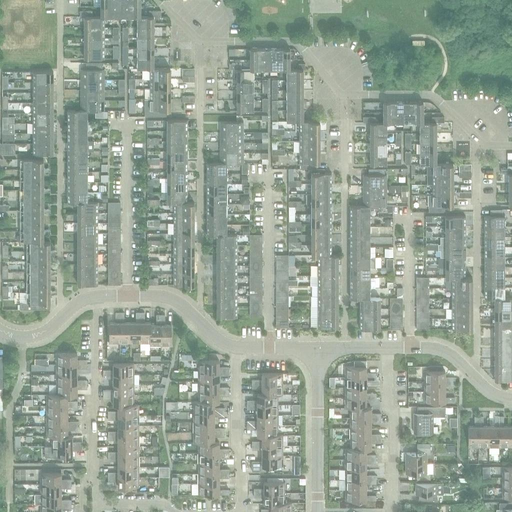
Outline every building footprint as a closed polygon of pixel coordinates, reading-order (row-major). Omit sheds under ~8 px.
[(104,16),(120,16),(120,6),(100,6),(100,16),(104,16)] [(140,16),(140,6),(120,6),(120,16),(137,16),(140,16)] [(104,27),(104,16),(100,16),(92,16),(86,16),(84,16),(84,26),(104,27)] [(137,27),(153,26),(153,16),(148,16),(140,16),(137,16),(137,27)] [(84,37),(104,37),(104,27),(84,26),(84,37)] [(137,37),(153,37),(153,26),(137,27),(137,37)] [(104,47),(104,37),(84,37),(84,47),(104,47)] [(137,47),(153,47),(153,37),(137,37),(137,47)] [(104,58),(104,47),(84,47),(84,58),(104,58)] [(137,57),(153,57),(153,47),(137,47),(137,57)] [(250,59),(270,59),(270,48),(250,48),(250,59)] [(270,59),(290,58),(290,48),(270,48),(270,59)] [(154,67),(153,57),(137,57),(137,68),(150,68),(150,67),(154,67)] [(270,69),(286,69),(290,69),(290,58),(270,59),(270,69)] [(253,69),(270,69),(270,59),(250,59),(250,68),(250,69),(253,69)] [(102,68),(102,62),(86,62),(86,68),(81,68),(81,79),(104,79),(104,68),(102,68)] [(150,78),(170,78),(170,67),(154,67),(150,67),(150,68),(150,78)] [(253,79),(253,69),(250,69),(250,68),(241,68),(237,68),(237,79),(253,79)] [(286,79),(303,79),(303,68),(298,68),(290,69),(286,69),(286,79)] [(33,81),(53,81),(53,71),(33,71),(33,81)] [(150,88),(170,88),(170,78),(150,78),(150,88)] [(81,89),(104,89),(104,79),(81,79),(81,89)] [(237,89),(253,89),(253,79),(237,79),(237,89)] [(286,89),(303,89),(303,79),(286,79),(286,89)] [(33,92),(53,92),(53,81),(33,81),(33,92)] [(150,98),(170,98),(170,88),(150,88),(150,98)] [(81,99),(104,99),(104,89),(81,89),(81,99)] [(237,100),(253,100),(253,89),(237,89),(237,100)] [(286,100),(303,99),(303,89),(286,89),(286,100)] [(33,102),(53,102),(53,92),(33,92),(33,102)] [(144,98),(144,115),(166,115),(166,109),(170,109),(170,98),(150,98),(144,98)] [(87,109),(87,110),(104,110),(104,99),(81,99),(81,109),(81,110),(87,109)] [(286,110),(303,110),(303,99),(286,100),(286,110)] [(253,100),(237,100),(237,110),(253,110),(253,100)] [(383,112),(403,112),(403,101),(383,101),(383,112)] [(403,112),(423,112),(423,101),(403,101),(403,112)] [(33,112),(53,112),(53,102),(33,102),(33,112)] [(81,110),(81,109),(67,109),(67,120),(87,120),(87,110),(87,109),(81,110)] [(303,120),(303,110),(286,110),(286,120),(299,120),(303,120)] [(33,122),(53,122),(53,112),(33,112),(33,122)] [(387,122),(403,122),(403,112),(383,112),(383,122),(387,122)] [(423,122),(423,112),(403,112),(403,122),(419,122),(423,122)] [(167,130),(187,130),(187,119),(167,119),(167,130)] [(67,130),(87,130),(87,120),(67,120),(67,130)] [(299,130),(319,130),(319,120),(303,120),(299,120),(299,130)] [(220,131),(243,131),(243,121),(220,121),(220,131)] [(33,132),(53,132),(53,122),(33,122),(33,132)] [(375,122),(370,122),(370,132),(387,132),(387,122),(383,122),(375,122)] [(419,132),(436,132),(436,122),(431,122),(423,122),(419,122),(419,132)] [(67,140),(87,140),(87,130),(67,130),(67,140)] [(167,140),(187,140),(187,130),(167,130),(167,140)] [(299,141),(319,141),(319,130),(299,130),(299,141)] [(220,142),(243,142),(243,131),(220,131),(220,142)] [(33,143),(53,143),(53,132),(33,132),(33,143)] [(370,143),(387,143),(387,132),(370,132),(370,143)] [(419,143),(436,143),(436,132),(419,132),(419,143)] [(67,150),(87,150),(93,150),(93,140),(87,140),(67,140),(67,150)] [(167,150),(187,150),(187,140),(167,140),(167,150)] [(299,151),(319,151),(319,141),(299,141),(299,151)] [(220,152),(243,152),(243,142),(220,142),(220,152)] [(53,143),(33,143),(33,153),(53,153),(53,143)] [(370,153),(387,153),(387,143),(370,143),(370,153)] [(419,153),(436,153),(436,143),(419,143),(419,153)] [(67,161),(87,161),(87,150),(67,150),(67,161)] [(167,161),(187,161),(187,150),(167,150),(167,161)] [(319,151),(299,151),(299,168),(315,168),(316,161),(319,161),(319,151)] [(227,162),(243,162),(243,152),(220,152),(220,162),(227,162)] [(387,153),(370,153),(370,163),(387,163),(387,153)] [(436,163),(436,153),(419,153),(419,163),(432,163),(436,163)] [(20,169),(43,169),(43,158),(20,158),(20,169)] [(67,171),(87,171),(87,161),(67,161),(67,171)] [(167,171),(187,171),(187,161),(167,161),(167,171)] [(227,172),(227,162),(220,162),(207,162),(207,173),(227,172)] [(432,173),(452,173),(452,163),(436,163),(432,163),(432,173)] [(363,185),(386,185),(386,174),(384,174),(384,168),(368,168),(368,174),(363,174),(363,185)] [(20,179),(43,179),(43,169),(20,169),(20,179)] [(67,181),(87,181),(87,171),(67,171),(67,181)] [(159,181),(167,181),(187,181),(187,171),(167,171),(167,177),(159,178),(159,181)] [(207,183),(227,183),(227,172),(207,173),(207,183)] [(311,183),(331,183),(331,172),(311,172),(311,183)] [(432,184),(453,184),(452,173),(432,173),(432,184)] [(20,189),(43,189),(43,179),(20,179),(20,189)] [(67,191),(87,191),(87,181),(67,181),(67,191)] [(167,191),(187,191),(187,181),(167,181),(167,191)] [(207,193),(227,193),(227,183),(207,183),(207,193)] [(311,193),(331,193),(331,183),(311,183),(311,193)] [(432,194),(453,194),(453,184),(432,184),(432,194)] [(363,195),(386,195),(386,185),(363,185),(363,195)] [(20,189),(20,199),(43,199),(43,189),(20,189)] [(87,202),(87,201),(87,191),(67,191),(67,202),(77,202),(87,202)] [(187,202),(187,201),(187,191),(167,191),(167,202),(173,202),(187,202)] [(207,203),(227,203),(227,193),(207,193),(207,203)] [(311,203),(331,203),(331,193),(311,193),(311,203)] [(428,211),(444,210),(444,204),(453,204),(453,194),(432,194),(428,194),(428,205),(428,211)] [(386,205),(386,195),(363,195),(363,205),(370,205),(386,205)] [(43,210),(43,199),(20,199),(20,210),(43,210)] [(77,212),(97,212),(97,201),(87,201),(87,202),(77,202),(77,212)] [(173,212),(194,212),(194,201),(187,201),(187,202),(173,202),(173,212)] [(207,213),(227,213),(227,203),(207,203),(207,213)] [(311,213),(331,213),(331,203),(311,203),(311,213)] [(363,205),(350,205),(350,215),(370,215),(370,205),(363,205)] [(20,210),(20,220),(43,220),(43,210),(20,210)] [(97,222),(97,212),(77,212),(77,222),(97,222)] [(173,222),(194,222),(194,212),(173,212),(173,222)] [(207,224),(227,223),(227,213),(207,213),(207,224)] [(311,223),(331,223),(331,213),(311,213),(311,223)] [(370,226),(370,215),(350,215),(350,226),(370,226)] [(445,226),(465,226),(465,215),(445,215),(445,226)] [(484,225),(504,225),(504,215),(484,215),(484,225)] [(43,230),(43,220),(20,220),(20,230),(43,230)] [(97,232),(97,222),(77,222),(77,232),(97,232)] [(173,232),(194,232),(194,222),(173,222),(173,232)] [(227,234),(227,233),(227,223),(207,224),(207,234),(216,234),(227,234)] [(311,234),(331,234),(331,223),(311,223),(311,234)] [(484,236),(504,236),(504,225),(484,225),(484,236)] [(370,236),(370,226),(350,226),(350,236),(370,236)] [(445,236),(465,236),(465,226),(445,226),(445,236)] [(43,240),(43,230),(20,230),(20,241),(26,241),(26,240),(43,240)] [(97,243),(97,232),(77,232),(77,243),(97,243)] [(173,242),(194,242),(194,232),(173,232),(173,242)] [(216,244),(237,244),(237,233),(227,233),(227,234),(216,234),(216,244)] [(311,244),(331,244),(331,234),(311,234),(311,244)] [(370,246),(370,236),(350,236),(350,246),(370,246)] [(445,246),(465,246),(465,236),(445,236),(445,246)] [(504,246),(504,236),(484,236),(484,246),(504,246)] [(26,251),(50,251),(50,240),(43,240),(26,240),(26,241),(26,251)] [(173,253),(194,253),(194,242),(173,242),(173,253)] [(97,253),(97,243),(77,243),(77,253),(97,253)] [(216,254),(237,254),(237,244),(216,244),(216,254)] [(331,254),(331,244),(311,244),(311,255),(318,255),(318,254),(331,254)] [(350,256),(370,256),(370,246),(350,246),(350,256)] [(445,256),(465,256),(465,246),(445,246),(445,256)] [(504,256),(504,246),(484,246),(484,256),(504,256)] [(26,261),(50,261),(50,251),(26,251),(26,261)] [(97,263),(97,253),(77,253),(77,263),(97,263)] [(173,263),(194,263),(194,253),(173,253),(173,263)] [(216,265),(237,265),(237,254),(216,254),(216,265)] [(318,265),(338,264),(338,254),(331,254),(318,254),(318,255),(318,265)] [(375,256),(370,256),(350,256),(350,267),(370,266),(375,266),(375,256)] [(445,266),(465,266),(465,256),(445,256),(445,266)] [(504,266),(504,256),(484,256),(484,266),(504,266)] [(26,271),(50,271),(50,261),(26,261),(26,271)] [(97,273),(97,263),(77,263),(77,273),(97,273)] [(173,273),(194,273),(194,263),(173,263),(173,273)] [(318,275),(338,275),(338,264),(318,265),(318,275)] [(216,275),(237,275),(237,265),(216,265),(216,275)] [(350,277),(370,277),(370,266),(350,267),(350,277)] [(465,277),(465,266),(445,266),(445,277),(446,277),(452,277),(465,277)] [(504,276),(504,266),(484,266),(484,276),(504,276)] [(26,281),(50,281),(50,271),(26,271),(26,281)] [(97,273),(77,273),(77,284),(97,284),(97,273)] [(194,273),(173,273),(173,284),(194,284),(194,273)] [(216,285),(237,285),(237,275),(216,275),(216,285)] [(318,285),(338,285),(338,275),(318,275),(318,285)] [(446,287),(452,287),(472,287),(472,276),(465,277),(452,277),(446,277),(446,287)] [(504,287),(504,276),(484,276),(484,287),(504,287)] [(350,287),(370,287),(370,277),(350,277),(350,287)] [(26,292),(50,292),(50,281),(26,281),(26,292)] [(216,295),(237,295),(237,285),(216,285),(216,295)] [(318,295),(338,295),(338,285),(318,285),(318,295)] [(370,297),(370,287),(350,287),(350,298),(360,298),(360,297),(370,297)] [(452,297),(472,297),(472,287),(452,287),(452,297)] [(504,297),(504,287),(484,287),(484,297),(494,297),(504,297)] [(39,302),(42,302),(46,302),(50,302),(50,292),(26,292),(26,302),(27,302),(31,302),(35,302),(39,302)] [(216,305),(237,305),(237,295),(216,295),(216,305)] [(318,305),(338,305),(338,295),(318,295),(318,305)] [(494,307),(511,307),(511,296),(504,297),(494,297),(494,307)] [(360,308),(380,308),(380,297),(370,297),(360,297),(360,298),(360,308)] [(452,308),(472,308),(472,297),(452,297),(452,308)] [(237,305),(216,305),(216,316),(237,316),(237,305)] [(318,316),(338,316),(338,305),(318,305),(318,316)] [(494,318),(511,317),(511,307),(494,307),(494,318)] [(360,318),(380,318),(380,308),(360,308),(360,318)] [(452,318),(472,318),(472,308),(452,308),(452,318)] [(117,322),(115,322),(109,322),(109,343),(120,343),(120,312),(115,312),(115,320),(117,320),(117,322)] [(122,320),(124,320),(124,312),(120,312),(120,343),(130,343),(130,322),(122,322),(122,320)] [(137,322),(136,322),(130,322),(130,343),(140,343),(140,312),(136,312),(136,320),(137,320),(137,322)] [(143,320),(144,320),(144,312),(140,312),(140,343),(150,343),(150,324),(151,324),(151,322),(143,322),(143,320)] [(156,324),(151,324),(150,324),(150,343),(150,345),(160,345),(160,314),(156,314),(156,323),(157,323),(157,324),(156,324)] [(163,323),(165,323),(165,314),(160,314),(160,345),(171,345),(171,324),(163,324),(163,323)] [(338,316),(318,316),(318,326),(338,326),(338,316)] [(494,328),(511,327),(511,317),(494,318),(494,328)] [(380,318),(360,318),(360,328),(380,328),(380,318)] [(472,318),(452,318),(452,328),(472,328),(472,318)] [(494,338),(511,337),(511,327),(494,328),(494,338)] [(494,348),(511,348),(511,337),(494,338),(494,348)] [(494,358),(511,358),(511,348),(494,348),(494,358)] [(77,361),(77,359),(77,353),(76,353),(56,353),(56,363),(87,363),(87,359),(78,359),(78,361),(77,361)] [(494,368),(511,368),(511,358),(494,358),(494,368)] [(219,367),(219,366),(219,360),(197,360),(197,370),(229,370),(229,366),(220,366),(220,367),(219,367)] [(78,366),(78,368),(87,368),(87,363),(56,363),(56,374),(77,374),(77,366),(78,366)] [(111,370),(111,369),(103,369),(103,373),(134,373),(134,363),(113,363),(113,370),(111,370)] [(366,373),(366,372),(366,366),(344,366),(344,376),(376,376),(376,372),(367,372),(367,373),(366,373)] [(511,379),(511,368),(494,368),(494,379),(511,379)] [(220,373),(220,375),(229,375),(229,370),(197,370),(197,381),(219,380),(219,373),(220,373)] [(445,378),(445,376),(445,370),(423,370),(423,381),(455,380),(455,376),(446,376),(446,378),(445,378)] [(139,384),(139,373),(134,373),(103,373),(103,378),(113,378),(113,384),(134,384),(139,384)] [(260,380),(260,379),(251,379),(251,383),(283,383),(283,373),(261,373),(261,380),(260,380)] [(77,381),(77,379),(77,374),(56,374),(56,384),(87,384),(87,379),(78,379),(78,381),(77,381)] [(367,379),(367,381),(376,381),(376,376),(344,376),(344,387),(366,387),(366,379),(367,379)] [(219,388),(219,386),(219,380),(197,381),(197,391),(229,391),(229,386),(220,386),(220,388),(219,388)] [(446,383),(446,385),(455,385),(455,380),(423,381),(423,391),(445,391),(445,383),(446,383)] [(261,386),(261,388),(261,393),(261,394),(278,394),(283,394),(283,383),(251,383),(251,388),(260,388),(260,386),(261,386)] [(78,387),(78,388),(87,388),(87,384),(56,384),(56,394),(67,394),(77,394),(77,387),(78,387)] [(111,391),(111,389),(103,389),(103,394),(134,394),(134,384),(113,384),(113,391),(111,391)] [(366,394),(366,392),(366,387),(344,387),(344,397),(376,397),(376,392),(367,392),(367,394),(366,394)] [(220,394),(220,395),(229,395),(229,391),(197,391),(198,400),(198,401),(214,401),(219,401),(219,394),(220,394)] [(445,398),(445,397),(445,391),(423,391),(423,402),(455,401),(455,397),(446,397),(446,398),(445,398)] [(255,401),(255,399),(247,399),(247,404),(278,404),(278,394),(261,394),(261,393),(257,393),(257,401),(255,401)] [(67,400),(67,394),(56,394),(46,394),(46,405),(77,405),(77,400),(69,400),(69,402),(67,402),(67,400)] [(113,396),(113,398),(113,404),(118,404),(134,404),(134,394),(103,394),(103,398),(111,398),(111,396),(113,396)] [(367,400),(367,401),(376,401),(376,397),(344,397),(344,408),(349,408),(349,407),(366,407),(366,406),(366,400),(367,400)] [(214,407),(214,401),(198,401),(198,400),(193,400),(193,411),(224,411),(224,407),(215,407),(215,408),(214,408),(214,407)] [(116,412),(116,410),(108,410),(108,415),(139,415),(139,404),(134,404),(118,404),(118,412),(116,412)] [(257,407),(257,408),(257,414),(278,414),(278,404),(247,404),(247,408),(255,408),(255,407),(257,407)] [(69,407),(69,409),(77,409),(77,405),(46,405),(46,415),(67,415),(67,407),(69,407)] [(370,414),(370,413),(370,406),(366,406),(366,407),(349,407),(349,408),(349,417),(380,417),(381,413),(372,413),(372,414),(370,414)] [(414,432),(432,432),(432,415),(444,415),(444,406),(418,406),(418,412),(414,412),(414,432)] [(165,411),(165,421),(175,421),(175,411),(165,411)] [(215,414),(215,415),(224,415),(224,411),(193,411),(193,421),(214,421),(214,414),(215,414)] [(255,421),(255,420),(247,420),(247,424),(278,424),(278,414),(257,414),(257,421),(255,421)] [(67,422),(67,421),(67,415),(46,415),(46,425),(77,425),(77,421),(69,421),(69,422),(67,422)] [(118,417),(118,419),(118,425),(139,425),(139,415),(108,415),(108,419),(116,419),(116,417),(118,417)] [(476,425),(474,425),(468,425),(468,447),(478,447),(478,415),(474,415),(474,424),(476,424),(476,425)] [(481,424),(483,424),(483,415),(478,415),(478,447),(489,447),(489,425),(481,425),(481,424)] [(496,425),(495,425),(489,425),(489,447),(499,447),(499,415),(495,415),(495,424),(496,424),(496,425)] [(502,424),(503,424),(503,415),(499,415),(499,447),(509,447),(509,425),(502,425),(502,424)] [(372,420),(372,421),(380,421),(380,417),(349,417),(349,427),(371,427),(371,420),(372,420)] [(214,429),(214,427),(214,421),(193,421),(193,432),(224,432),(224,427),(215,427),(215,429),(214,429)] [(257,427),(257,428),(257,435),(262,435),(262,434),(278,434),(278,424),(247,424),(247,428),(255,428),(255,427),(257,427)] [(69,428),(69,429),(77,429),(77,425),(46,425),(46,436),(51,436),(51,435),(67,435),(67,428),(69,428)] [(116,432),(116,431),(108,431),(108,435),(139,435),(139,425),(118,425),(118,432),(116,432)] [(371,435),(371,433),(371,427),(349,427),(349,438),(380,438),(380,433),(372,433),(372,435),(371,435)] [(215,434),(215,436),(224,436),(224,432),(193,432),(193,442),(198,442),(214,442),(214,434),(215,434)] [(260,442),(260,440),(252,440),(252,445),(283,444),(283,434),(278,434),(262,434),(262,435),(261,442),(260,442)] [(72,443),(72,441),(72,435),(67,435),(51,435),(51,436),(51,445),(82,445),(82,441),(74,441),(74,443),(72,443)] [(118,438),(118,439),(118,445),(139,445),(139,435),(108,435),(108,439),(116,439),(116,438),(118,438)] [(372,440),(372,442),(381,442),(380,438),(349,438),(349,448),(366,448),(371,448),(370,440),(372,440)] [(219,450),(219,448),(219,442),(214,442),(198,442),(198,452),(229,452),(229,448),(220,448),(220,450),(219,450)] [(262,447),(262,449),(262,455),(283,455),(283,444),(252,445),(252,449),(260,449),(260,447),(262,447)] [(74,448),(74,450),(82,450),(82,445),(51,445),(51,456),(72,456),(72,448),(74,448)] [(116,453),(116,451),(108,451),(108,455),(139,455),(139,445),(118,445),(118,453),(116,453)] [(406,463),(426,463),(426,453),(430,453),(430,446),(416,446),(416,452),(406,452),(406,463)] [(366,454),(366,448),(349,448),(344,448),(344,458),(376,458),(376,454),(367,454),(367,455),(366,456),(366,454)] [(220,455),(220,457),(229,457),(229,452),(198,452),(198,463),(219,463),(219,455),(220,455)] [(118,458),(118,460),(118,466),(139,466),(139,455),(108,455),(108,460),(116,460),(116,458),(118,458)] [(260,462),(260,461),(252,461),(252,465),(283,466),(283,455),(262,455),(262,462),(260,462)] [(367,461),(367,463),(376,463),(376,458),(344,458),(344,469),(366,469),(366,461),(367,461)] [(219,470),(219,468),(219,463),(198,463),(198,473),(229,473),(229,468),(220,468),(220,470),(219,470)] [(426,463),(406,463),(406,473),(416,473),(416,479),(430,479),(430,473),(426,473),(426,463)] [(159,465),(159,476),(169,476),(168,465),(159,465)] [(511,465),(502,466),(502,477),(511,476),(511,465)] [(116,473),(116,471),(108,471),(108,476),(139,476),(139,466),(118,466),(118,473),(116,473)] [(366,476),(366,474),(366,469),(344,469),(344,479),(376,479),(376,474),(367,474),(367,476),(366,476)] [(61,480),(61,479),(61,472),(40,472),(40,483),(71,483),(71,479),(62,479),(62,480),(61,480)] [(220,476),(220,477),(229,477),(229,473),(198,473),(198,483),(219,483),(219,476),(220,476)] [(118,479),(118,480),(118,487),(139,486),(139,476),(108,476),(108,480),(116,480),(116,479),(118,479)] [(511,476),(502,477),(502,487),(511,486),(511,476)] [(367,482),(367,483),(376,483),(376,479),(344,479),(344,489),(366,489),(366,482),(367,482)] [(262,489),(262,488),(253,488),(253,492),(285,492),(285,481),(263,481),(263,489),(262,489)] [(62,486),(62,487),(71,487),(71,483),(40,483),(40,493),(61,493),(61,486),(62,486)] [(219,490),(219,489),(219,483),(198,483),(198,494),(229,494),(229,489),(220,489),(220,490),(219,490)] [(436,499),(436,493),(436,494),(436,493),(442,493),(442,483),(416,483),(416,494),(418,494),(418,499),(436,499)] [(511,486),(502,487),(502,498),(511,497),(511,486)] [(366,496),(366,495),(366,489),(344,489),(344,500),(376,500),(376,495),(367,495),(367,496),(366,496)] [(263,495),(263,496),(264,503),(271,503),(271,502),(285,502),(285,492),(253,492),(253,496),(262,496),(262,495),(263,495)] [(61,501),(61,499),(61,493),(40,493),(40,503),(71,503),(71,499),(62,499),(62,501),(61,501)] [(502,511),(511,511),(511,501),(507,502),(507,508),(503,508),(502,511)] [(269,510),(269,508),(261,508),(260,511),(291,511),(292,502),(285,502),(271,502),(271,503),(271,510),(269,510)] [(62,506),(62,508),(71,508),(71,503),(40,503),(39,511),(60,511),(61,506),(62,506)]
